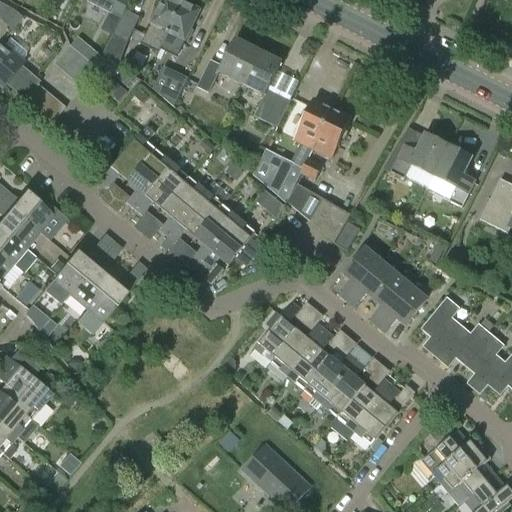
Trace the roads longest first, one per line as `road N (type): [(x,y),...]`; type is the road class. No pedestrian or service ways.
road 1 (residential): [(17,127),(87,185),(91,207),(211,306),(297,275),(389,351),(411,351),(447,384)]
road 2 (secondary): [(507,100),(309,0)]
road 3 (residential): [(343,511),(447,384)]
